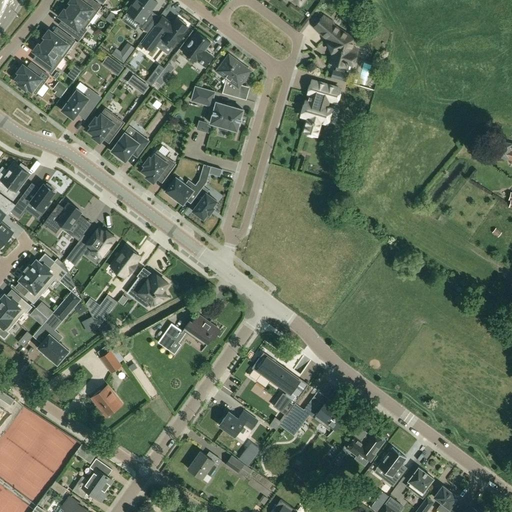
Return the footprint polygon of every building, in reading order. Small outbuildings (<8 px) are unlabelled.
[(71,3),(69,7),(89,22),(101,6),(92,0),(88,0),(86,3),(81,0),(70,0),(69,2),(71,3)] [(136,0),(127,12),(121,20),(134,29),(137,25),(138,26),(139,26),(151,10),(157,2),(155,0),(136,0)] [(85,28),(89,22),(69,7),(66,11),(64,9),(59,16),(70,24),(66,30),(79,39),(86,29),(85,28)] [(149,27),(161,16),(155,9),(143,21),(149,27)] [(348,67),(349,63),(353,65),(353,64),(355,62),(356,59),(355,57),(358,48),(352,46),(354,39),(332,24),(334,22),(333,22),(329,19),(328,18),(328,19),(324,16),(325,16),(324,15),(315,26),(314,26),(320,33),(321,33),(327,39),(328,43),(330,43),(332,50),(331,50),(332,52),(333,51),(333,52),(330,62),(348,67)] [(172,24),(171,23),(166,30),(163,28),(164,27),(158,23),(146,38),(152,43),(158,35),(162,38),(173,47),(177,42),(178,42),(185,33),(184,33),(188,28),(185,26),(187,24),(180,19),(178,20),(176,19),(172,24)] [(43,42),(63,56),(75,40),(64,32),(60,38),(49,30),(44,37),(46,38),(43,42)] [(196,62),(197,60),(206,67),(213,57),(204,50),(211,42),(198,32),(183,52),(196,62)] [(63,56),(43,42),(40,45),(38,44),(33,51),(45,59),(40,65),(51,73),(63,56)] [(116,48),(112,54),(124,62),(134,47),(128,43),(121,52),(116,48)] [(237,60),(231,55),(230,57),(229,56),(223,64),(222,63),(217,69),(219,69),(218,71),(230,80),(227,85),(225,85),(222,93),(238,97),(240,89),(237,88),(238,86),(250,71),(236,61),(237,60)] [(115,61),(109,69),(115,73),(121,65),(115,61)] [(38,68),(34,73),(23,65),(18,72),(20,73),(16,79),(20,82),(19,84),(26,89),(27,87),(36,93),(43,98),(50,87),(44,83),(49,76),(38,68)] [(333,69),(331,77),(344,81),(346,73),(343,72),(335,70),(333,69)] [(156,81),(161,85),(167,77),(162,73),(156,81)] [(146,82),(151,86),(155,80),(151,76),(146,82)] [(303,132),(317,135),(321,122),(327,123),(331,108),(326,107),(328,100),(336,102),(340,88),(312,80),(308,94),(310,94),(308,101),(306,101),(301,116),(307,118),(303,132)] [(138,89),(144,94),(149,86),(144,82),(138,89)] [(237,131),(239,124),(240,124),(242,117),(241,116),(243,109),(233,106),(227,104),(227,105),(216,102),(212,101),(215,92),(196,86),(192,100),(211,106),(211,105),(215,107),(210,123),(219,126),(220,126),(219,128),(227,130),(227,128),(228,128),(237,131)] [(73,119),(77,114),(83,106),(90,111),(101,97),(89,88),(84,94),(77,89),(61,110),(73,119)] [(91,124),(93,126),(89,130),(94,134),(93,136),(100,141),(108,130),(115,135),(124,122),(106,108),(98,118),(96,117),(91,124)] [(125,132),(112,150),(118,154),(116,156),(123,161),(124,159),(126,160),(135,148),(141,152),(149,140),(136,131),(131,137),(125,132)] [(511,143),(498,140),(494,156),(511,159),(511,143)] [(174,156),(178,149),(172,146),(168,152),(174,156)] [(150,157),(144,164),(146,165),(143,170),(148,174),(147,176),(154,181),(162,170),(168,174),(176,163),(158,150),(152,158),(150,157)] [(0,166),(0,178),(4,182),(0,188),(0,190),(10,198),(16,190),(14,189),(27,172),(25,170),(26,168),(19,163),(17,165),(11,160),(5,169),(0,166)] [(211,166),(209,173),(220,176),(222,169),(211,166)] [(191,193),(196,196),(204,186),(207,182),(208,176),(201,174),(200,180),(196,186),(189,181),(186,184),(176,177),(166,191),(172,196),(171,196),(177,200),(183,204),(191,193)] [(11,211),(19,217),(31,202),(44,211),(50,202),(48,200),(55,192),(53,190),(54,188),(47,183),(46,185),(44,183),(33,198),(25,192),(15,205),(11,211)] [(209,190),(204,186),(196,196),(201,200),(193,211),(204,219),(208,213),(210,214),(214,208),(213,206),(217,201),(207,193),(209,190)] [(0,195),(0,207),(8,214),(11,211),(15,205),(9,201),(0,195)] [(59,203),(43,224),(44,224),(56,233),(60,227),(62,224),(69,229),(67,232),(79,240),(86,231),(74,222),(80,214),(82,212),(69,202),(64,207),(63,209),(58,205),(59,203)] [(0,245),(7,238),(12,232),(11,231),(8,228),(0,221),(0,220),(5,214),(0,209),(0,245)] [(90,238),(86,245),(88,247),(102,257),(103,255),(105,257),(110,249),(108,248),(116,237),(106,230),(105,232),(99,227),(90,238)] [(492,232),(498,236),(502,232),(496,228),(492,232)] [(77,243),(66,258),(75,264),(85,250),(77,243)] [(140,256),(127,246),(111,266),(125,277),(129,271),(131,272),(137,265),(135,263),(140,256)] [(30,264),(26,268),(48,286),(56,277),(60,280),(67,272),(54,261),(50,267),(44,263),(43,264),(39,261),(36,259),(31,265),(30,264)] [(24,273),(19,279),(30,289),(25,295),(34,302),(48,286),(26,268),(23,272),(24,273)] [(139,277),(127,292),(135,298),(139,292),(147,297),(150,304),(151,305),(153,304),(154,306),(161,302),(160,300),(167,296),(163,289),(168,283),(155,272),(153,274),(150,279),(149,278),(146,281),(139,276),(139,277)] [(48,318),(34,334),(42,342),(38,347),(58,364),(69,350),(59,341),(63,336),(54,329),(81,299),(71,291),(53,312),(48,318)] [(5,294),(0,298),(0,307),(16,321),(24,311),(26,313),(32,306),(21,298),(18,302),(13,297),(11,299),(5,294)] [(86,304),(86,305),(98,327),(110,311),(102,304),(100,306),(90,299),(86,304)] [(0,334),(4,338),(9,332),(8,331),(16,321),(0,307),(0,334)] [(190,320),(181,333),(170,325),(158,342),(175,353),(182,344),(180,342),(188,331),(207,344),(212,337),(214,338),(221,329),(198,313),(192,321),(190,320)] [(19,341),(24,346),(33,336),(27,331),(19,341)] [(112,372),(122,365),(110,349),(100,356),(112,372)] [(253,368),(251,371),(268,383),(282,393),(273,406),(284,414),(280,420),(275,417),(269,424),(276,429),(298,400),(300,397),(303,393),(309,384),(299,377),(281,365),(276,361),(273,358),(272,359),(264,352),(259,358),(252,368),(253,368)] [(107,414),(121,403),(108,385),(93,397),(107,414)] [(282,422),(280,425),(290,432),(300,418),(304,421),(310,414),(321,422),(323,419),(335,427),(345,414),(333,405),(335,403),(328,398),(320,409),(315,406),(319,400),(314,396),(304,409),(296,403),(282,422)] [(252,428),(258,420),(244,410),(238,418),(228,411),(219,424),(235,435),(244,423),(252,428)] [(359,452),(371,461),(377,454),(375,452),(384,440),(373,432),(366,440),(362,437),(360,440),(355,437),(347,447),(357,455),(359,452)] [(383,478),(393,486),(400,476),(395,472),(406,457),(393,447),(378,466),(387,473),(383,478)] [(210,475),(221,459),(212,453),(209,457),(200,451),(188,468),(202,478),(206,472),(210,475)] [(238,472),(244,464),(232,455),(226,463),(238,472)] [(95,470),(88,479),(105,491),(113,479),(108,476),(112,469),(96,458),(90,467),(95,470)] [(418,466),(408,480),(415,486),(412,489),(423,497),(428,490),(426,488),(434,477),(418,466)] [(105,491),(88,479),(83,475),(72,490),(83,498),(87,491),(101,501),(107,493),(105,491)] [(434,478),(428,488),(433,492),(440,481),(434,478)] [(443,485),(434,496),(442,502),(437,509),(441,511),(450,511),(452,510),(450,508),(458,496),(443,485)] [(39,511),(52,498),(48,494),(31,511),(39,511)] [(90,511),(80,504),(79,504),(80,502),(70,495),(62,507),(68,511),(66,511),(90,511)] [(398,511),(403,506),(390,496),(378,511),(398,511)] [(425,511),(428,508),(433,501),(427,497),(415,511),(425,511)] [(294,511),(295,511),(280,500),(273,510),(274,511),(294,511)]
